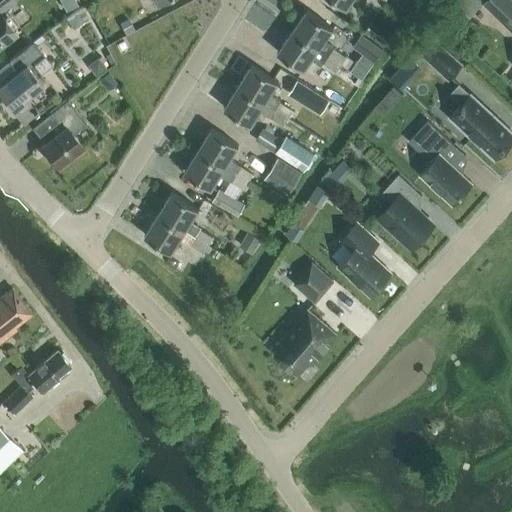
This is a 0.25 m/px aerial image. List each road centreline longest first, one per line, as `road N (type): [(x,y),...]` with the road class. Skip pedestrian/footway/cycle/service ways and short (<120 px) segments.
road 1 (residential): [(272,465),(511,200)]
road 2 (residential): [(272,465),(218,388),(86,240)]
road 3 (unclassified): [(86,240),(241,4)]
